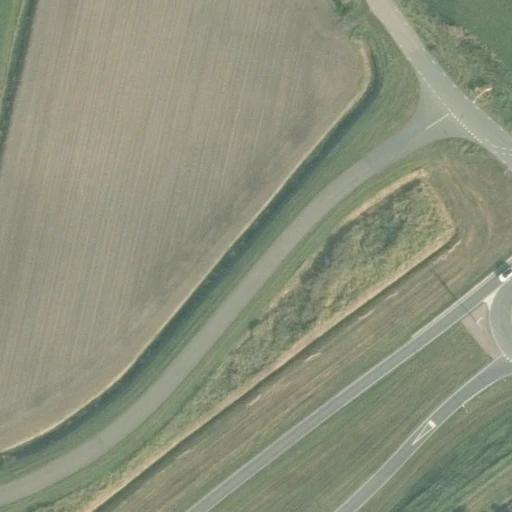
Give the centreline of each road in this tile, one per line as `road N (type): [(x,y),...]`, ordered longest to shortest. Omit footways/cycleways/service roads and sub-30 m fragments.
road 1 (unclassified): [(0,501),(52,476),(145,406),(302,222),(456,100)]
road 2 (trunk): [(508,270),(196,511)]
road 3 (trunk): [(345,511),(448,408),(511,359)]
road 4 (tertiary): [(456,100),(378,0)]
